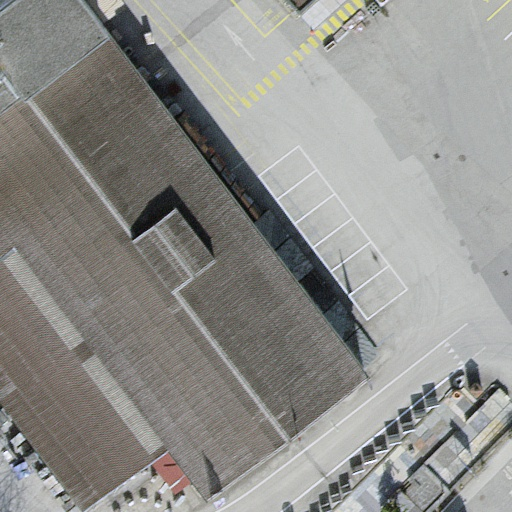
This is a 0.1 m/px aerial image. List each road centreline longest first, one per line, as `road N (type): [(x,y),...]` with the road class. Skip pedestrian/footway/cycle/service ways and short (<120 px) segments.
road 1 (unknown): [(511,290),(236,0)]
road 2 (unknown): [(511,317),(260,511)]
